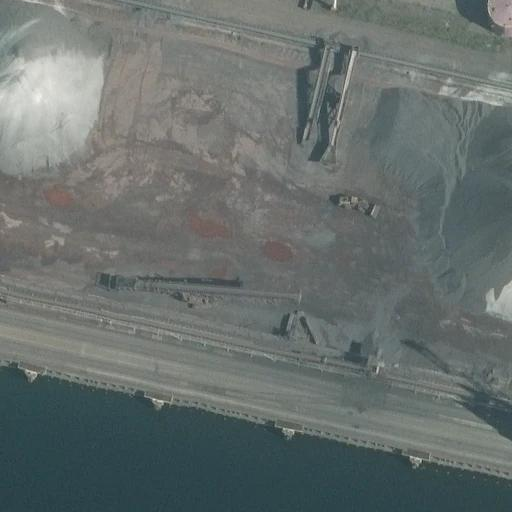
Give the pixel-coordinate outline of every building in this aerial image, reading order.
[(101,313),(8,292),(5,304),(99,325),(100,320),(104,321),(105,319),(100,318),(101,313)] [(47,376),(19,370),(18,374),(26,375),(27,379),(35,381),(38,378),(46,380),(47,376)] [(174,404),(147,398),(146,402),(154,403),(155,407),(162,409),(166,406),(174,408),(174,404)] [(304,433),(276,427),(275,431),(283,433),(285,436),(292,438),(295,436),(303,437),(304,433)] [(431,460),(403,454),(402,458),(410,460),(411,463),(419,465),(422,463),(430,465),(431,460)]
